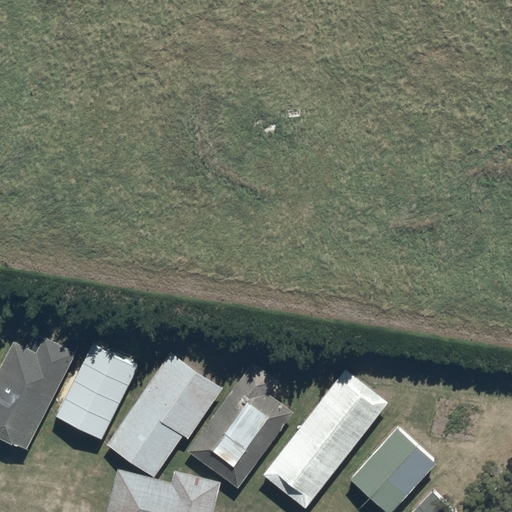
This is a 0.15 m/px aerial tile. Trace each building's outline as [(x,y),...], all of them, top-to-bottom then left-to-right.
[(81,333),(48,319),(37,343),(71,357),(81,333)] [(63,367),(22,343),(0,380),(0,440),(29,457),(51,419),(38,411),(63,367)] [(144,371),(101,344),(52,425),(95,451),(144,371)] [(224,390),(172,354),(107,448),(154,480),(182,438),(189,442),(224,390)] [(279,383),(253,364),(188,454),(238,491),(293,414),(269,397),(279,383)] [(310,511),(341,473),(292,434),(247,490),(274,511),(310,511)] [(443,484),(415,511),(469,511),(470,511),(443,484)]
